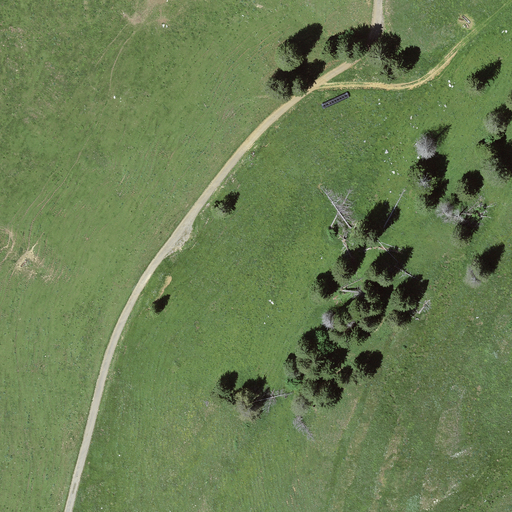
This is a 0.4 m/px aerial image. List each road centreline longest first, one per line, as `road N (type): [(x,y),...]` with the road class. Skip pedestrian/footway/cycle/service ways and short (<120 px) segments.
road 1 (track): [(314,85),(245,146),(144,280),(108,357),(68,511)]
road 2 (track): [(511,1),(413,85),(314,85)]
